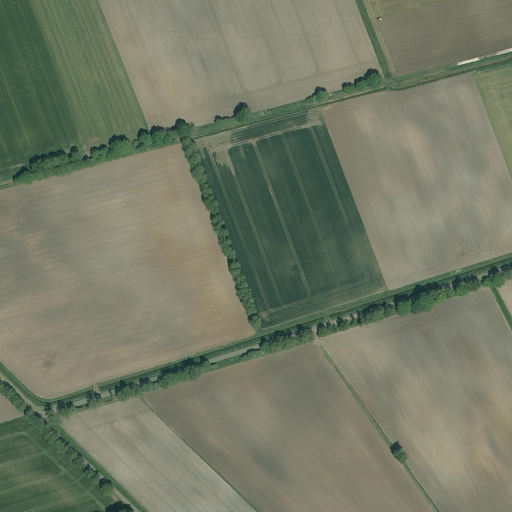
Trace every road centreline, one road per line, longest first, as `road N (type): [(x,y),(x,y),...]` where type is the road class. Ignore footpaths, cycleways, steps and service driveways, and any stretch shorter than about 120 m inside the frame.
road 1 (track): [(511,47),(0,183)]
road 2 (unclassified): [(511,266),(33,415)]
road 3 (residential): [(134,511),(33,415)]
